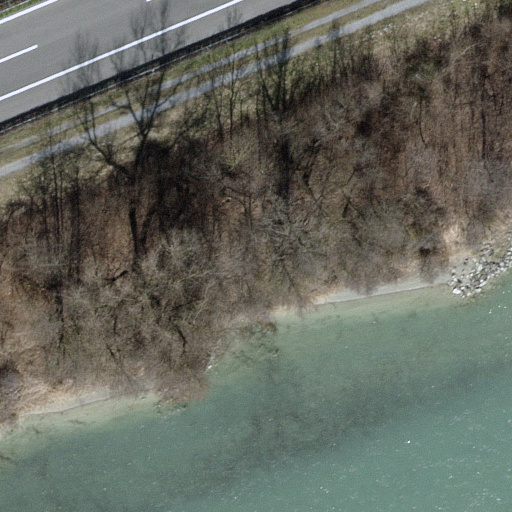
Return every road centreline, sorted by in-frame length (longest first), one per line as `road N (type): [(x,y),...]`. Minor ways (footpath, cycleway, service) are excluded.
road 1 (track): [(0,160),(390,0)]
road 2 (motorway): [(0,60),(147,0)]
